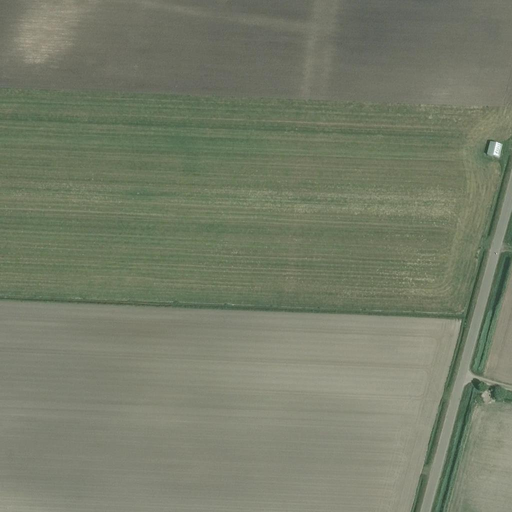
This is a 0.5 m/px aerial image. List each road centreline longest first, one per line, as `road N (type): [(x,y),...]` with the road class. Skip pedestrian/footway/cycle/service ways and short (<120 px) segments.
road 1 (unclassified): [(462,386),(511,203)]
road 2 (unclassified): [(427,511),(462,386)]
